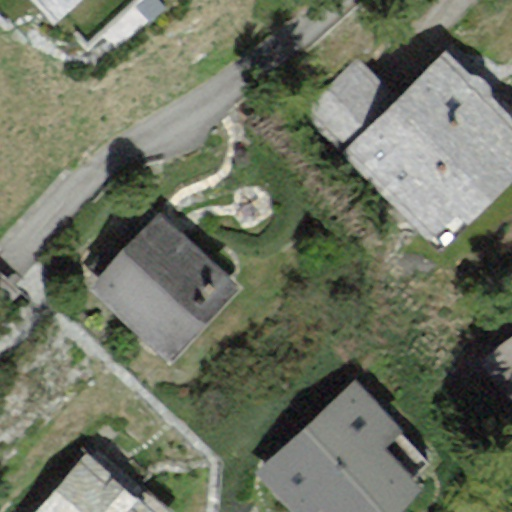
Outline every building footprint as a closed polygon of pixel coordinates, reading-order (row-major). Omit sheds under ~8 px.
[(347,136),(397,92),(362,52),(313,96),(347,136)] [(511,192),(511,110),(461,62),(367,158),(459,247),(511,192)] [(255,291),(177,217),(109,289),(188,362),(255,291)] [(511,351),(501,360),(511,374),(511,351)] [(378,382),(278,473),(312,511),(337,511),(344,505),(350,511),(426,511),(452,489),(415,449),(429,436),(378,382)] [(160,511),(105,463),(61,511),(160,511)] [(290,511),(273,497),(260,511),(290,511)]
